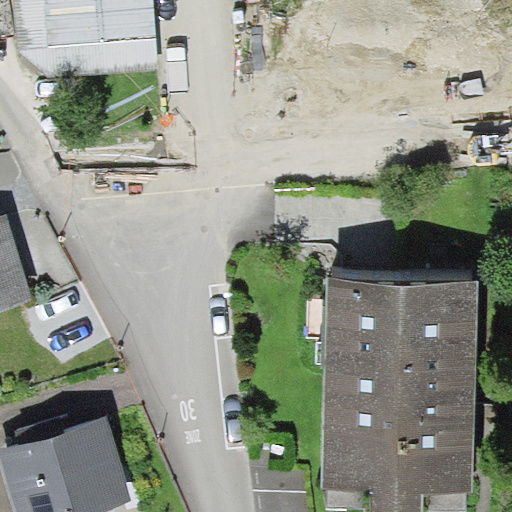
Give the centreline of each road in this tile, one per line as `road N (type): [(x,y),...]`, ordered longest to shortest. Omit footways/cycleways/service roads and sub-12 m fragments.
road 1 (residential): [(217,511),(213,480),(36,144),(0,94)]
road 2 (track): [(199,171),(356,160),(511,178)]
